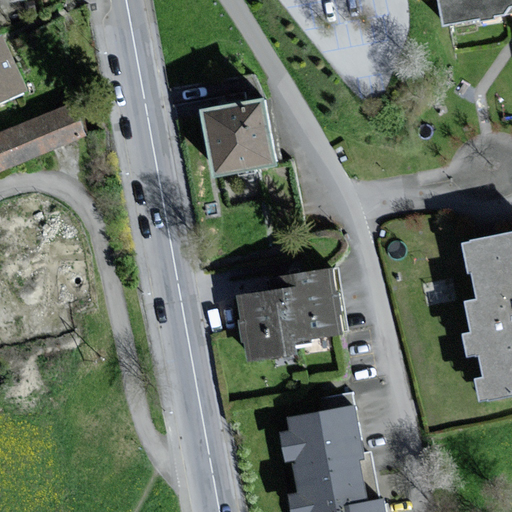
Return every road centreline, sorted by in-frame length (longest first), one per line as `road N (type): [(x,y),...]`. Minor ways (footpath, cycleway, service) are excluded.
road 1 (residential): [(231,0),(359,232),(419,511)]
road 2 (secondary): [(212,470),(127,0)]
road 3 (residential): [(212,470),(163,456),(148,437),(90,216),(51,184),(0,189)]
